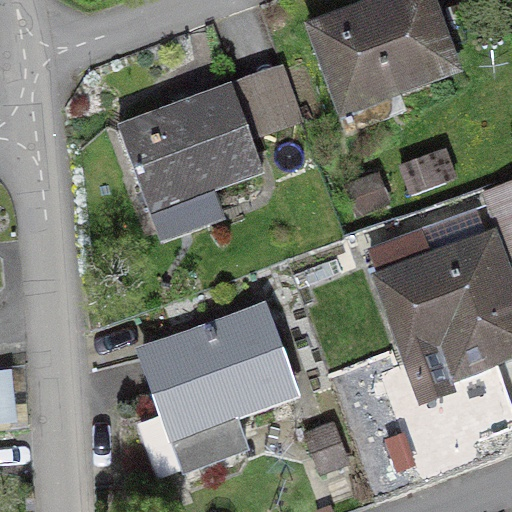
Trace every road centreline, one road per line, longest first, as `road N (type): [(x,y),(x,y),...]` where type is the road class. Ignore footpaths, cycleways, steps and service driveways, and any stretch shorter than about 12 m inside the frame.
road 1 (residential): [(31,150),(59,511)]
road 2 (residential): [(207,0),(65,50),(19,57)]
